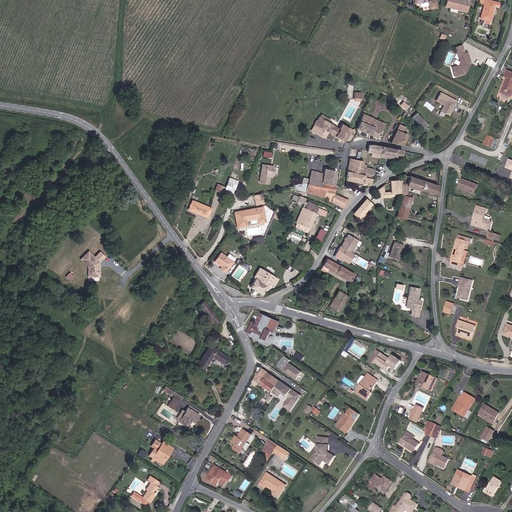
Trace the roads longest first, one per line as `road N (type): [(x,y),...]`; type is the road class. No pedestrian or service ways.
road 1 (tertiary): [(0,103),(87,126),(227,302)]
road 2 (unclassified): [(448,152),(369,190),(345,212),(311,273),(267,305)]
road 3 (unclassified): [(448,152),(432,278),(438,354)]
road 4 (residential): [(191,481),(248,375),(252,355),(227,302)]
road 5 (tertiary): [(267,305),(421,349)]
road 6 (unclassified): [(511,30),(448,152)]
